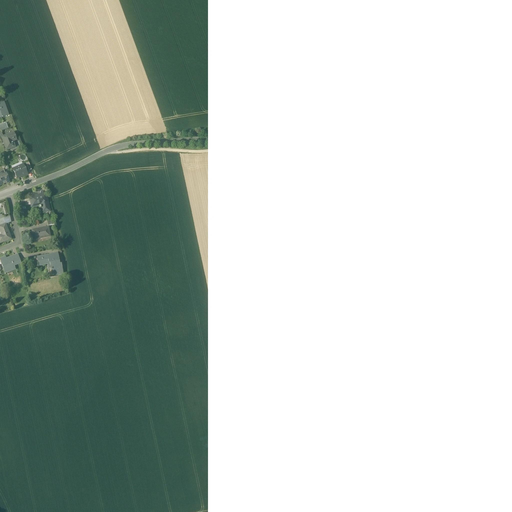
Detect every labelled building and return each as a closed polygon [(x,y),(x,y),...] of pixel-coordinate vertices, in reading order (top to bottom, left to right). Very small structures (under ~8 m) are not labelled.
[(3,103),(0,103),(0,118),(1,118),(8,115),(3,103)] [(3,137),(1,137),(1,138),(6,150),(15,147),(12,140),(13,140),(13,139),(16,138),(14,133),(3,137)] [(23,165),(13,169),(17,179),(27,174),(23,165)] [(4,169),(0,170),(0,185),(9,182),(8,180),(4,169)] [(46,194),(29,197),(31,206),(38,204),(39,208),(40,208),(40,207),(43,206),(44,213),(50,212),(46,194)] [(9,215),(5,202),(0,203),(0,208),(3,208),(5,216),(9,215)] [(5,224),(0,226),(0,243),(11,240),(6,224),(5,224)] [(48,228),(32,231),(34,240),(50,237),(48,228)] [(47,257),(47,256),(38,258),(39,266),(50,264),(51,269),(50,269),(50,270),(51,270),(52,276),(63,274),(61,264),(59,265),(57,255),(47,257)] [(5,257),(0,259),(0,260),(1,264),(3,268),(6,267),(8,272),(15,270),(14,266),(18,265),(15,256),(6,260),(5,257)]
